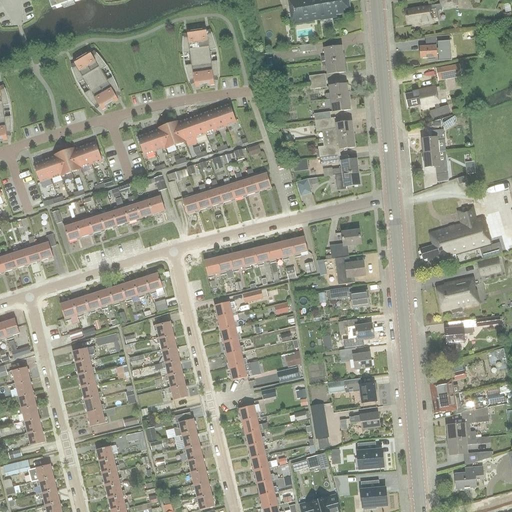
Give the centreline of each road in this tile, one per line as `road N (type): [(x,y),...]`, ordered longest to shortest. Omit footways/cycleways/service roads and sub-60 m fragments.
road 1 (secondary): [(420,511),(395,196)]
road 2 (residential): [(235,511),(173,250)]
road 3 (residential): [(82,511),(29,296)]
road 4 (secondary): [(395,196),(378,0)]
road 5 (residential): [(29,296),(173,250)]
road 6 (residential): [(243,95),(113,121)]
